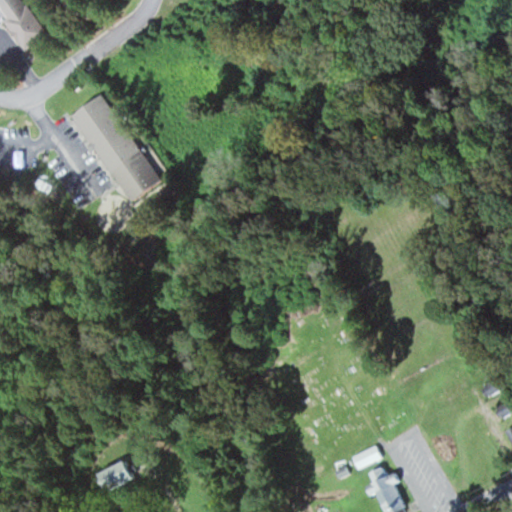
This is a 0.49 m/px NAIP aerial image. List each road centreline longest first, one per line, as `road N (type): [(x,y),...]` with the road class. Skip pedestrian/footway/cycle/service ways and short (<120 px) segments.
road 1 (residential): [(151,0),(37,91),(0,94)]
road 2 (residential): [(511,458),(452,351)]
